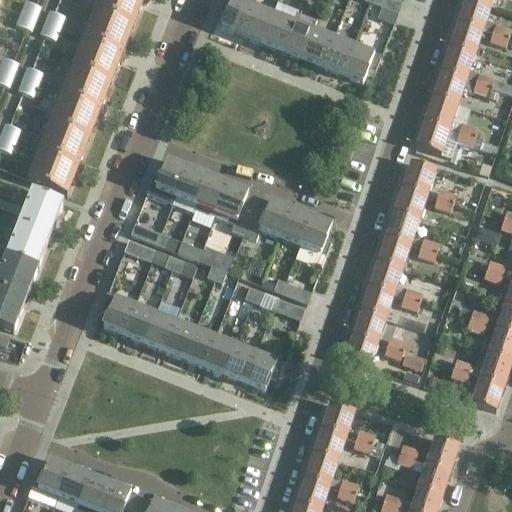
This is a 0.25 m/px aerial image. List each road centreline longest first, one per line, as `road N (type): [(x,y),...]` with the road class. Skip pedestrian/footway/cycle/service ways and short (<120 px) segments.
road 1 (residential): [(363,229),(272,511)]
road 2 (residential): [(440,0),(363,229)]
road 3 (residential): [(363,229),(142,141)]
road 4 (residential): [(207,511),(22,441)]
